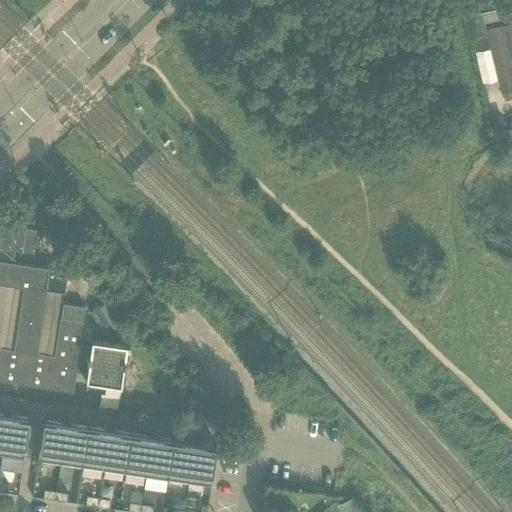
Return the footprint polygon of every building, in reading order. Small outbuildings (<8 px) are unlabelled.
[(511,5),(481,13),(462,17),(468,39),(486,35),(483,23),(506,17),(506,21),(511,19),(511,5)] [(511,21),(487,28),(501,88),(511,85),(511,21)] [(501,114),(488,117),(491,129),(504,127),(501,114)] [(0,247),(0,248),(13,259),(15,249),(33,252),(37,228),(2,223),(0,234),(0,246),(0,247)] [(0,380),(72,391),(75,371),(79,371),(86,372),(85,381),(120,386),(126,345),(91,340),(90,347),(79,346),(78,345),(79,339),(82,320),(84,306),(83,306),(83,307),(79,307),(63,304),(64,303),(62,303),(61,311),(55,356),(51,356),(46,355),(55,292),(60,292),(64,293),(67,276),(56,275),(57,268),(12,262),(13,259),(0,248),(0,380)] [(100,308),(92,313),(107,337),(114,333),(100,308)] [(98,409),(117,412),(120,388),(105,386),(104,394),(100,394),(98,409)] [(2,455),(23,458),(29,418),(8,415),(2,455)] [(65,423),(43,420),(37,460),(59,463),(65,423)] [(59,463),(81,466),(87,427),(65,423),(59,463)] [(81,466),(102,469),(108,430),(87,427),(81,466)] [(102,469),(124,473),(130,433),(108,430),(102,469)] [(124,473),(145,476),(151,436),(130,433),(124,473)] [(145,476),(167,479),(173,439),(151,436),(145,476)] [(167,479),(189,482),(195,442),(173,439),(167,479)] [(189,482),(210,485),(216,446),(195,442),(189,482)] [(0,491),(7,492),(8,484),(0,482),(0,491)] [(56,491),(44,489),(43,497),(54,499),(56,491)] [(54,499),(66,501),(67,493),(56,491),(54,499)] [(98,497),(87,496),(85,504),(97,505),(98,497)] [(97,505),(109,507),(110,499),(98,497),(97,505)] [(141,504),(129,502),(128,510),(140,511),(141,504)] [(362,511),(355,503),(346,511),(362,511)]
